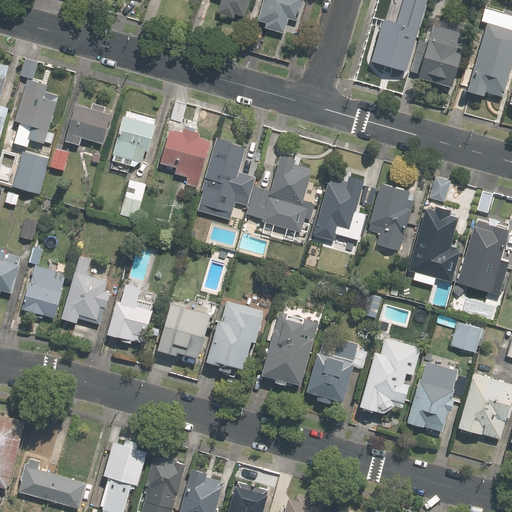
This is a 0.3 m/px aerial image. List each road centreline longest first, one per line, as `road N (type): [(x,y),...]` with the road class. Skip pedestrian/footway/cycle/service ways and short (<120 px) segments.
road 1 (residential): [(0,364),(72,376),(511,503)]
road 2 (residential): [(317,105),(0,16)]
road 3 (residential): [(511,160),(317,105)]
